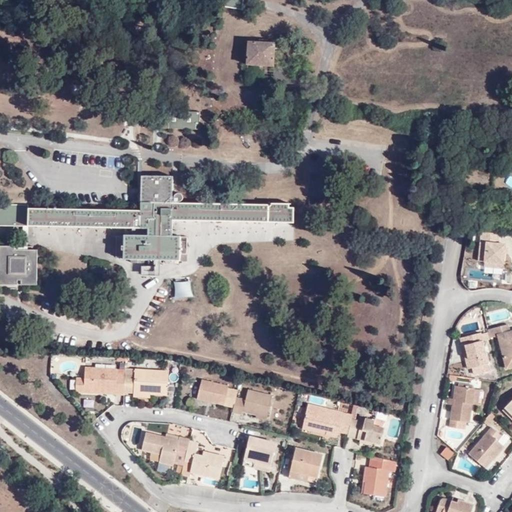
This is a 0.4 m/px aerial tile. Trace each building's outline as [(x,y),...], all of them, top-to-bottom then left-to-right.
[(242,8),(243,0),(225,0),(225,5),(242,8)] [(273,65),(275,42),(248,40),(246,63),(273,65)] [(0,203),(0,225),(21,226),(26,226),(129,227),(129,235),(114,235),(113,259),(185,260),(185,236),(170,235),(170,219),(292,222),(292,207),(287,207),(287,204),(170,202),(170,176),(139,175),(138,209),(26,207),(26,204),(0,203)] [(482,233),(480,262),(486,262),(506,265),(508,245),(501,244),(502,235),(482,233)] [(12,245),(0,244),(0,281),(15,282),(15,275),(18,275),(18,283),(34,284),(34,249),(25,250),(20,249),(12,249),(12,245)] [(506,265),(486,262),(485,268),(505,270),(506,265)] [(141,266),(141,276),(158,276),(158,266),(141,266)] [(501,335),(506,360),(511,358),(511,330),(511,331),(509,322),(493,326),(496,336),(501,335)] [(492,337),(490,329),(483,331),(482,329),(461,334),(468,365),(472,365),(474,372),(491,367),(485,338),(492,337)] [(126,386),(128,368),(117,367),(117,363),(87,361),(85,377),(85,383),(116,385),(116,391),(126,392),(126,386)] [(138,369),(128,368),(126,386),(137,387),(153,388),(170,389),(171,365),(139,362),(138,369)] [(85,383),(85,377),(76,377),(75,389),(84,390),(85,383)] [(238,394),(239,392),(228,389),(229,384),(203,378),(198,397),(235,406),(238,394)] [(84,390),(116,391),(116,385),(85,383),(84,390)] [(475,387),(456,385),(450,424),(465,426),(466,421),(470,421),(472,404),(477,404),(479,388),(475,387)] [(235,406),(234,412),(244,414),(244,410),(269,415),(274,394),(248,388),(246,395),(238,394),(235,406)] [(354,414),(355,412),(311,400),(306,421),(328,427),(327,432),(338,435),(339,430),(349,432),(354,414)] [(349,432),(349,434),(366,439),(381,443),(382,443),(386,425),(375,422),(376,417),(365,414),(364,416),(354,414),(349,432)] [(376,415),(376,417),(375,422),(386,425),(388,418),(376,415)] [(328,427),(306,421),(305,426),(327,432),(328,427)] [(504,435),(494,427),(471,452),(484,463),(490,455),(495,459),(508,446),(501,439),(504,435)] [(192,439),(193,436),(182,433),(180,438),(169,435),(149,431),(145,449),(165,454),(163,463),(177,466),(181,451),(189,453),(192,439)] [(250,435),(245,458),(261,463),(260,465),(270,467),(276,442),(250,435)] [(195,472),(222,479),(227,456),(206,450),(205,454),(198,452),(201,441),(192,439),(189,453),(187,461),(184,474),(194,476),(195,472)] [(296,447),(290,472),(308,476),(308,479),(317,481),(323,453),(296,447)] [(455,454),(447,447),(442,454),(449,461),(455,454)] [(395,472),(396,459),(370,453),(368,467),(365,466),(362,480),(366,480),(364,494),(384,497),(389,471),(395,472)] [(261,463),(245,458),(243,465),(259,470),(260,465),(261,463)] [(308,476),(290,472),(289,477),(307,482),(308,479),(308,476)] [(441,496),(438,511),(440,511),(472,511),(475,500),(456,495),(455,499),(441,496)]
